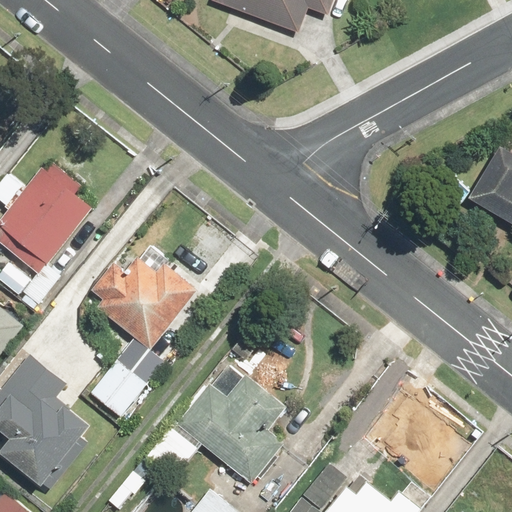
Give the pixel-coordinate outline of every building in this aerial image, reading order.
[(334,0),(211,0),(211,2),(296,36),(307,10),(327,18),(334,0)] [(511,156),(499,147),(465,197),(511,225),(511,156)] [(0,201),(10,210),(0,221),(0,243),(3,246),(9,239),(23,250),(17,258),(38,275),(93,208),(44,168),(27,188),(7,171),(0,179),(0,201)] [(157,267),(137,252),(126,267),(115,259),(91,289),(102,298),(95,306),(150,349),(198,288),(162,260),(157,267)] [(32,281),(8,259),(0,268),(0,280),(18,297),(32,281)] [(0,353),(23,322),(0,304),(0,353)] [(0,387),(0,402),(0,403),(0,429),(6,434),(0,442),(0,453),(46,491),(88,440),(81,434),(89,425),(57,398),(69,384),(30,352),(0,387)] [(117,418),(148,385),(119,358),(88,392),(117,418)] [(226,396),(209,383),(175,426),(250,486),(284,444),(267,430),(287,406),(245,372),(226,396)] [(316,511),(347,476),(329,462),(287,511),(316,511)] [(353,492),(345,486),(324,511),(418,511),(431,496),(412,481),(402,492),(399,489),(390,499),(364,478),(353,492)] [(241,511),(211,488),(191,511),(241,511)] [(30,511),(2,490),(0,492),(0,511),(30,511)]
